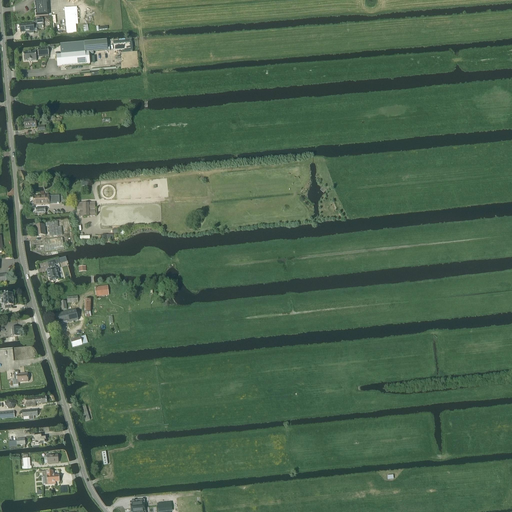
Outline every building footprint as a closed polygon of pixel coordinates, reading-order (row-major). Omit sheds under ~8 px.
[(46,0),(38,0),(35,0),(36,17),(48,16),(46,0)] [(64,8),(65,10),(67,34),(76,33),(76,25),(78,24),(77,18),(78,18),(77,9),(77,7),(64,8)] [(32,23),(19,25),(20,32),(20,33),(25,33),(29,33),(29,34),(34,34),(34,32),(37,32),(37,25),(43,25),(43,19),(35,19),(36,22),(33,22),(32,22),(32,23)] [(107,41),(94,42),(95,52),(108,51),(107,41)] [(91,42),(84,43),(85,49),(85,53),(89,53),(95,52),(94,42),(91,42)] [(84,43),(60,45),(61,55),(85,53),(85,49),(84,43)] [(36,52),(23,53),(24,61),(32,60),(32,61),(36,61),(36,56),(38,56),(39,56),(48,55),(48,48),(38,49),(38,52),(36,52)] [(61,55),(57,55),(58,67),(90,64),(89,53),(85,53),(61,55)] [(41,197),(33,197),(33,205),(50,205),(50,204),(55,204),(54,196),(49,196),(44,196),(44,195),(44,194),(44,192),(43,192),(40,192),(41,197)] [(89,216),(95,216),(95,204),(89,204),(82,204),(76,204),(77,210),(80,210),(80,217),(83,217),(89,217),(89,216)] [(68,221),(62,222),(57,222),(58,228),(61,227),(63,227),(64,237),(70,236),(68,221)] [(57,222),(48,223),(48,226),(50,237),(63,235),(61,227),(58,228),(57,222)] [(36,233),(38,233),(39,236),(45,236),(44,226),(35,227),(36,233)] [(45,251),(63,249),(62,238),(44,240),(45,251)] [(47,270),(47,271),(48,275),(49,277),(50,282),(59,280),(57,274),(59,273),(58,268),(56,269),(55,268),(54,265),(56,265),(56,264),(59,264),(58,260),(55,260),(47,263),(48,267),(49,267),(50,270),(47,270)] [(95,288),(96,297),(109,296),(108,286),(95,288)] [(4,299),(1,299),(2,304),(4,304),(4,306),(5,306),(5,309),(11,308),(11,306),(13,305),(13,302),(14,302),(13,297),(12,297),(12,293),(3,294),(4,299)] [(76,310),(66,312),(65,312),(53,315),(55,326),(68,323),(78,321),(76,310)] [(12,328),(13,337),(21,336),(20,327),(12,328)] [(82,345),(88,343),(85,336),(80,338),(70,341),(73,348),(82,345)] [(14,379),(13,380),(13,385),(18,384),(18,383),(28,382),(27,374),(18,375),(18,372),(13,373),(14,379)] [(36,406),(36,404),(47,403),(46,397),(25,399),(26,408),(34,407),(34,406),(36,406)] [(14,409),(16,404),(13,400),(8,400),(5,405),(8,409),(14,409)] [(23,412),(22,412),(23,418),(28,417),(29,420),(33,420),(33,419),(34,419),(34,417),(38,417),(38,415),(37,410),(23,412)] [(35,442),(36,444),(46,443),(46,437),(42,438),(41,436),(32,437),(32,442),(35,442)] [(24,467),(23,467),(23,470),(22,470),(32,469),(31,466),(30,467),(30,459),(28,459),(28,455),(25,455),(23,455),(23,459),(24,467)] [(47,456),(47,457),(44,458),(44,464),(48,463),(58,463),(58,456),(47,456)] [(42,472),(43,477),(44,477),(45,486),(55,485),(55,484),(55,482),(59,482),(59,479),(59,476),(54,476),(54,475),(53,475),(53,471),(42,472)] [(130,502),(130,503),(131,509),(143,508),(145,508),(144,501),(143,501),(130,502)]
